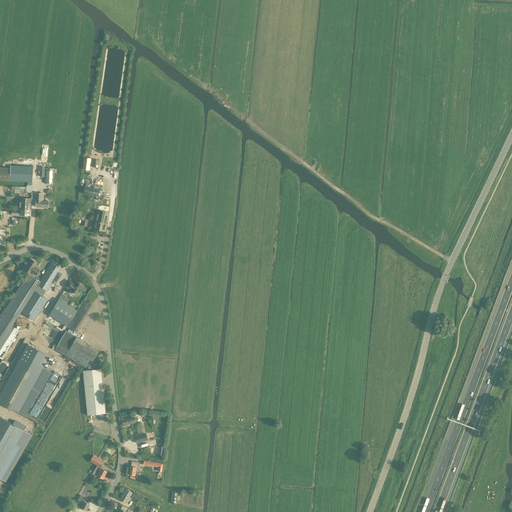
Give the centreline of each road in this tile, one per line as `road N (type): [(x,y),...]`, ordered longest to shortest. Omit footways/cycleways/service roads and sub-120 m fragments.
road 1 (track): [(452,261),(371,214),(94,0)]
road 2 (tertiary): [(370,511),(442,282),(511,135)]
road 3 (unclassified): [(98,511),(122,450),(101,297),(92,279),(54,249),(29,246),(0,261)]
road 4 (motorway): [(511,280),(425,511)]
road 5 (motorway): [(437,511),(511,313)]
road 6 (track): [(36,163),(37,102),(55,0)]
